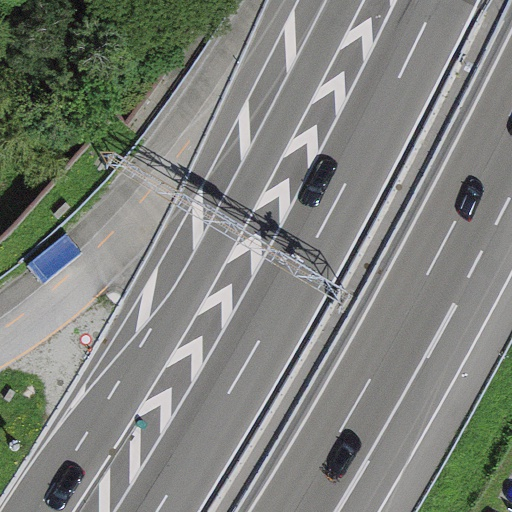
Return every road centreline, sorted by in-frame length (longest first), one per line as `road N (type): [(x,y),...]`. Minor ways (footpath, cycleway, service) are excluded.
road 1 (motorway): [(347,0),(150,358),(49,511)]
road 2 (motorway): [(443,0),(247,373),(160,511)]
road 3 (motorway): [(315,511),(385,398),(511,153)]
road 4 (track): [(120,230),(0,333)]
